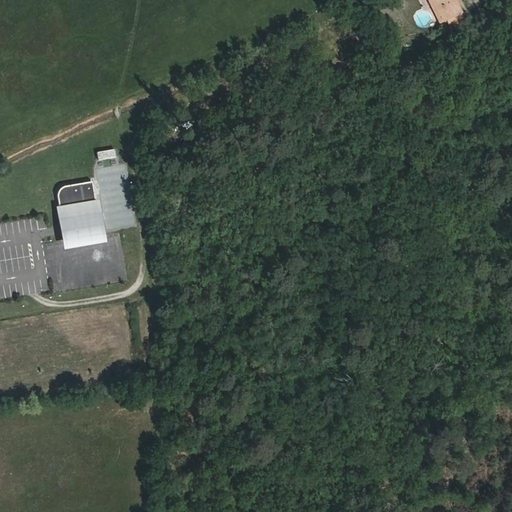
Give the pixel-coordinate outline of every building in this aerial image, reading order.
[(456,1),(455,0),(432,0),(441,17),(435,19),(438,25),(463,15),(456,1)] [(361,27),(352,30),(357,44),(365,41),(361,27)] [(363,54),(369,67),(375,64),(369,51),(363,54)] [(93,181),(67,184),(60,187),(57,194),(60,221),(97,217),(93,181)] [(99,242),(97,217),(60,221),(63,246),(99,242)]
